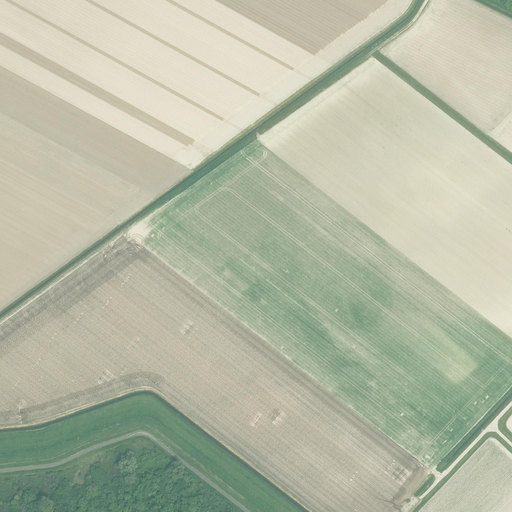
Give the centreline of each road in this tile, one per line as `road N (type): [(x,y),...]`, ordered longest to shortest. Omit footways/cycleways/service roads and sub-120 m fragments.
road 1 (track): [(179,192),(365,57)]
road 2 (track): [(420,498),(511,403)]
